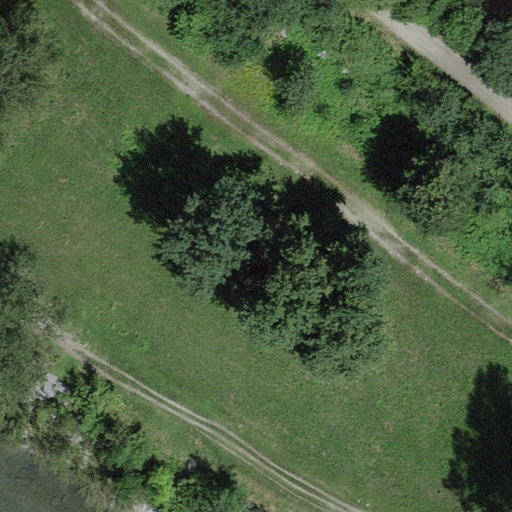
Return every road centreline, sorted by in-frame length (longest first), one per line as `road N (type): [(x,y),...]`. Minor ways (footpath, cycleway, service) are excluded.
road 1 (track): [(87,0),(511,338)]
road 2 (track): [(372,511),(0,286)]
road 3 (track): [(369,0),(511,112)]
